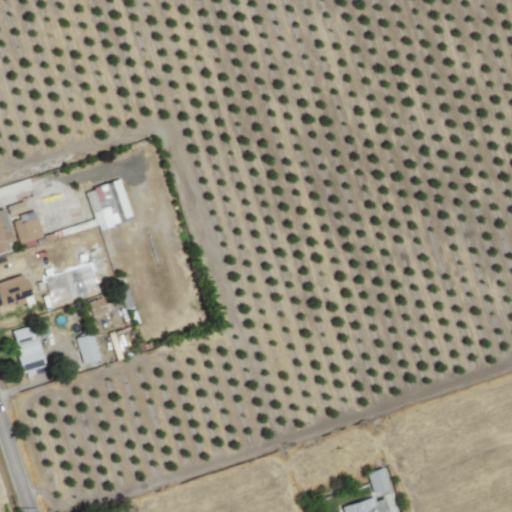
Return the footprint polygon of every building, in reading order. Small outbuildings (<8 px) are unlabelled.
[(97,229),(129,220),(116,179),(81,190),(86,204),(94,201),(97,213),(92,215),(97,229)] [(17,243),(6,207),(20,203),(26,220),(35,217),(41,234),(17,243)] [(0,248),(0,211),(10,241),(4,242),(6,247),(0,248)] [(0,304),(0,279),(22,271),(31,294),(22,298),(24,303),(14,307),(12,300),(0,304)] [(45,300),(43,291),(56,287),(59,297),(45,300)] [(104,313),(100,298),(85,302),(88,317),(104,313)] [(9,330),(42,322),(46,335),(34,338),(41,366),(31,369),(32,373),(22,375),(21,373),(17,374),(9,330)] [(80,364),(73,337),(90,333),(97,359),(80,364)] [(372,491),(366,472),(381,467),(388,488),(372,491)] [(339,511),(338,506),(371,495),(372,500),(380,497),(384,511),(339,511)]
